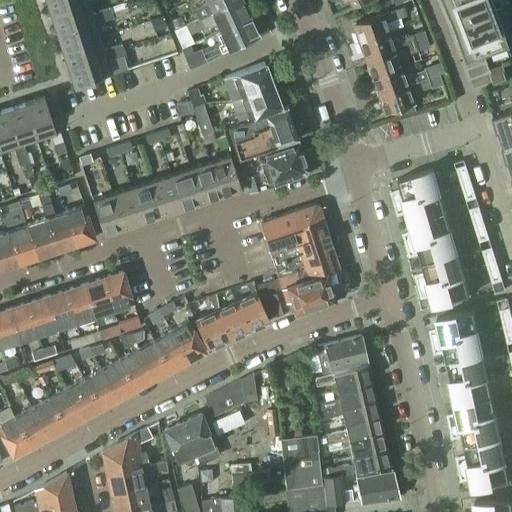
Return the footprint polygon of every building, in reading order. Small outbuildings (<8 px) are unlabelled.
[(46,0),(50,12),(86,0),(46,0)] [(87,0),(86,0),(50,12),(56,30),(94,18),(92,13),(87,0)] [(216,22),(220,30),(250,16),(242,0),(237,0),(199,18),(186,25),(190,34),(216,22)] [(195,9),(199,18),(237,0),(206,0),(208,3),(195,9)] [(441,0),(452,27),(495,10),(491,0),(441,0)] [(355,32),(358,42),(389,31),(385,22),(406,15),(403,6),(354,23),(357,31),(355,32)] [(111,7),(101,10),(105,20),(114,17),(111,7)] [(101,10),(92,13),(94,18),(95,23),(105,20),(101,10)] [(495,10),(452,27),(464,60),(507,45),(495,10)] [(175,29),(183,25),(180,16),(171,20),(175,29)] [(250,16),(220,30),(216,32),(220,41),(186,56),(191,67),(259,35),(250,16)] [(163,17),(151,21),(155,31),(167,27),(163,17)] [(94,18),(56,30),(62,49),(100,36),(95,23),(94,18)] [(364,51),(367,59),(416,42),(413,33),(392,40),(389,31),(358,42),(362,51),(364,51)] [(100,36),(62,49),(68,67),(106,55),(104,50),(100,36)] [(367,67),(371,77),(401,67),(398,57),(419,50),(416,42),(367,59),(370,67),(367,67)] [(122,44),(113,47),(117,57),(126,54),(122,44)] [(113,47),(104,50),(106,55),(107,60),(117,57),(113,47)] [(106,55),(68,67),(74,86),(112,74),(107,60),(106,55)] [(223,77),(232,99),(273,84),(265,61),(223,77)] [(501,65),(489,70),(494,83),(505,79),(501,65)] [(376,86),(379,94),(428,77),(425,69),(404,76),(401,67),(371,77),(374,87),(376,86)] [(428,77),(379,94),(382,102),(380,103),(383,112),(385,112),(386,112),(414,103),(410,93),(431,86),(428,77)] [(229,126),(232,137),(254,129),(253,126),(256,124),(254,116),(281,106),(273,84),(232,99),(240,121),(229,126)] [(202,103),(196,87),(187,90),(192,106),(202,103)] [(44,96),(25,102),(37,140),(56,134),(44,96)] [(176,103),(179,115),(191,111),(187,100),(176,103)] [(25,102),(7,108),(19,146),(24,144),(37,140),(25,102)] [(239,156),(249,153),(257,150),(298,137),(287,104),(281,106),(254,116),(256,124),(253,126),(254,129),(232,137),(239,156)] [(7,108),(0,110),(0,149),(1,152),(14,148),(19,146),(7,108)] [(511,110),(493,117),(503,149),(511,145),(511,110)] [(169,127),(157,131),(160,139),(171,135),(169,127)] [(160,139),(157,131),(145,134),(148,143),(160,139)] [(201,135),(204,143),(216,139),(213,131),(201,135)] [(130,139),(118,143),(121,152),(133,148),(130,139)] [(53,144),(56,154),(66,150),(63,141),(53,144)] [(257,150),(249,153),(250,154),(239,157),(250,191),(306,173),(307,169),(308,169),(299,141),(258,154),(257,150)] [(121,152),(118,143),(107,147),(109,155),(121,152)] [(24,144),(19,146),(14,148),(17,156),(27,153),(24,144)] [(511,145),(503,149),(511,176),(511,145)] [(79,156),(81,164),(93,161),(90,152),(79,156)] [(27,153),(17,156),(20,166),(30,162),(27,153)] [(230,154),(210,161),(221,196),(242,189),(230,154)] [(210,161),(190,167),(202,202),(221,196),(210,161)] [(459,169),(463,183),(471,181),(466,166),(459,169)] [(190,167),(171,173),(183,209),(202,202),(190,167)] [(392,192),(395,202),(405,199),(404,198),(423,192),(424,196),(441,191),(434,168),(399,178),(402,189),(392,192)] [(171,173),(152,180),(163,215),(183,209),(171,173)] [(152,180),(132,186),(144,221),(163,215),(152,180)] [(471,181),(463,183),(468,197),(475,195),(471,181)] [(69,183),(57,187),(60,195),(72,192),(69,183)] [(132,186),(113,192),(124,227),(144,221),(132,186)] [(39,194),(46,217),(57,250),(76,243),(65,210),(56,213),(48,190),(39,194)] [(408,210),(411,220),(446,210),(441,191),(424,196),(423,192),(404,198),(405,199),(395,202),(398,213),(408,210)] [(124,227),(113,192),(93,199),(104,234),(124,227)] [(19,199),(22,208),(33,204),(30,196),(19,199)] [(19,199),(7,203),(9,211),(9,212),(22,208),(19,199)] [(282,286),(308,277),(326,272),(340,267),(333,244),(320,205),(315,203),(261,221),(279,278),(282,286)] [(85,204),(65,210),(76,243),(95,237),(85,204)] [(30,205),(23,208),(25,215),(33,213),(30,205)] [(472,210),(476,224),(484,222),(479,207),(472,210)] [(404,233),(407,244),(417,241),(417,243),(436,238),(435,234),(452,229),(446,210),(411,220),(414,230),(404,233)] [(46,217),(27,223),(38,256),(57,250),(46,217)] [(484,222),(476,224),(481,239),(488,236),(484,222)] [(27,223),(8,229),(19,262),(38,256),(27,223)] [(8,229),(0,231),(0,268),(19,262),(8,229)] [(420,252),(423,262),(458,251),(452,229),(435,234),(436,238),(417,243),(417,241),(407,244),(410,254),(420,252)] [(485,251),(489,265),(497,263),(492,248),(485,251)] [(416,275),(419,285),(429,283),(428,281),(447,275),(448,279),(465,274),(458,251),(423,262),(426,272),(416,275)] [(497,263),(489,265),(494,280),(501,277),(497,263)] [(283,290),(289,307),(290,312),(296,310),(331,299),(330,299),(344,294),(347,289),(340,267),(326,272),(308,277),(282,286),(283,290)] [(123,270),(104,276),(114,309),(134,303),(123,270)] [(429,283),(419,285),(422,296),(432,293),(435,304),(471,294),(465,274),(448,279),(447,275),(428,281),(429,283)] [(104,276),(85,283),(95,316),(114,309),(104,276)] [(279,278),(255,285),(267,313),(275,309),(269,294),(268,291),(282,286),(279,278)] [(252,282),(246,283),(252,293),(256,291),(252,282)] [(85,283),(66,289),(76,322),(95,316),(85,283)] [(275,311),(289,307),(283,290),(282,286),(268,291),(269,294),(275,309),(275,311)] [(66,289),(47,295),(57,328),(76,322),(66,289)] [(257,291),(236,300),(249,329),(270,320),(257,291)] [(47,295),(28,301),(38,334),(57,328),(47,295)] [(173,300),(159,308),(163,315),(177,307),(173,300)] [(236,300),(216,309),(229,339),(249,329),(236,300)] [(28,301),(9,308),(19,340),(38,334),(28,301)] [(9,308),(0,310),(0,345),(0,347),(19,340),(9,308)] [(148,313),(147,314),(148,314),(153,323),(163,317),(158,308),(148,313)] [(216,309),(195,319),(208,348),(229,339),(216,309)] [(431,330),(433,341),(443,339),(443,341),(462,337),(461,333),(479,329),(474,309),(438,317),(440,328),(431,330)] [(502,311),(505,326),(511,324),(511,319),(510,309),(502,311)] [(138,317),(119,323),(119,324),(122,332),(141,325),(139,319),(138,317)] [(189,319),(171,329),(188,359),(205,350),(189,319)] [(122,332),(119,324),(107,328),(110,335),(122,332)] [(144,337),(144,329),(130,333),(134,343),(144,337)] [(171,329),(154,338),(170,369),(188,359),(171,329)] [(445,349),(447,360),(483,352),(479,329),(461,333),(462,337),(443,341),(443,339),(433,341),(435,351),(445,349)] [(93,332),(81,336),(84,344),(96,340),(93,332)] [(127,346),(134,343),(130,333),(119,337),(122,344),(127,346)] [(316,345),(322,370),(368,359),(362,334),(316,345)] [(84,344),(81,336),(69,340),(72,348),(84,344)] [(154,338),(136,348),(153,378),(170,369),(154,338)] [(102,342),(91,346),(93,354),(105,350),(102,342)] [(55,345),(43,348),(46,356),(58,352),(55,345)] [(93,354),(91,346),(79,350),(81,358),(93,354)] [(46,356),(43,348),(31,352),(34,360),(46,356)] [(136,348),(119,357),(135,388),(153,378),(136,348)] [(440,372),(442,383),(451,381),(451,379),(470,375),(471,379),(488,375),(483,352),(447,360),(449,370),(440,372)] [(119,357),(101,367),(118,398),(135,388),(119,357)] [(13,358),(5,361),(8,368),(16,366),(13,358)] [(55,366),(53,358),(33,365),(36,372),(37,372),(55,366)] [(317,376),(315,380),(316,384),(336,380),(338,389),(373,381),(369,364),(317,376)] [(26,367),(14,371),(16,379),(28,375),(26,367)] [(101,367),(84,377),(100,407),(118,398),(101,367)] [(16,379),(14,371),(2,375),(4,383),(16,379)] [(206,398),(211,416),(245,400),(257,398),(253,374),(254,373),(254,372),(205,397),(205,399),(206,398)] [(44,374),(39,377),(43,384),(48,381),(44,374)] [(454,392),(456,402),(492,394),(488,375),(471,379),(470,375),(451,379),(451,381),(442,383),(444,394),(454,392)] [(84,377),(66,386),(83,417),(100,407),(84,377)] [(293,377),(288,383),(288,389),(292,390),(299,380),(297,377),(293,377)] [(320,402),(322,410),(376,397),(373,381),(338,389),(340,398),(320,402)] [(66,386),(49,396),(65,426),(83,417),(66,386)] [(449,415),(451,425),(460,423),(461,425),(480,421),(479,417),(496,414),(492,394),(456,402),(458,413),(449,415)] [(49,396),(31,405),(48,436),(65,426),(49,396)] [(343,413),(345,422),(380,414),(376,397),(322,410),(323,418),(343,413)] [(31,405),(13,415),(30,445),(48,436),(31,405)] [(274,407),(266,408),(269,435),(277,434),(274,407)] [(238,409),(212,420),(218,433),(244,422),(238,409)] [(183,420),(196,453),(200,463),(219,455),(214,445),(202,413),(183,420)] [(380,414),(345,422),(347,429),(326,433),(328,443),(384,430),(380,414)] [(463,434),(465,444),(501,437),(496,414),(479,417),(480,421),(461,425),(460,423),(451,425),(453,436),(463,434)] [(30,445),(13,415),(0,422),(0,432),(12,455),(30,445)] [(177,460),(196,453),(183,420),(164,428),(177,460)] [(136,432),(103,450),(108,473),(141,466),(149,464),(146,452),(139,453),(137,444),(152,438),(147,426),(136,432)] [(384,430),(328,443),(329,450),(350,445),(353,454),(388,446),(384,430)] [(316,434),(281,438),(286,488),(321,483),(321,476),(316,434)] [(457,457),(460,468),(469,466),(469,464),(488,460),(489,463),(506,460),(501,437),(465,444),(467,455),(457,457)] [(355,463),(327,468),(328,475),(341,474),(355,471),(392,465),(388,446),(353,454),(355,463)] [(469,466),(460,468),(462,478),(471,476),(474,487),(510,480),(506,460),(489,463),(488,460),(469,464),(469,466)] [(166,461),(154,463),(156,474),(168,471),(166,461)] [(251,462),(230,464),(232,486),(271,482),(270,469),(251,471),(251,462)] [(392,465),(355,471),(362,501),(399,496),(392,465)] [(108,473),(112,492),(146,485),(141,466),(108,473)] [(14,505),(15,511),(21,511),(73,501),(66,471),(35,489),(37,499),(14,505)] [(321,483),(286,488),(287,488),(288,511),(334,511),(333,503),(345,501),(344,490),(341,474),(328,475),(321,476),(321,483)] [(177,488),(184,511),(199,511),(191,484),(177,488)] [(112,492),(116,511),(150,504),(146,485),(112,492)] [(170,487),(161,489),(164,501),(173,498),(170,487)] [(242,511),(241,494),(220,496),(221,511),(242,511)] [(221,511),(220,496),(201,498),(202,511),(221,511)] [(173,498),(164,501),(166,511),(175,509),(173,498)] [(473,511),(511,511),(511,498),(475,501),(476,511),(473,511)] [(75,511),(73,501),(21,511),(75,511)] [(10,511),(9,502),(0,505),(0,511),(10,511)]
